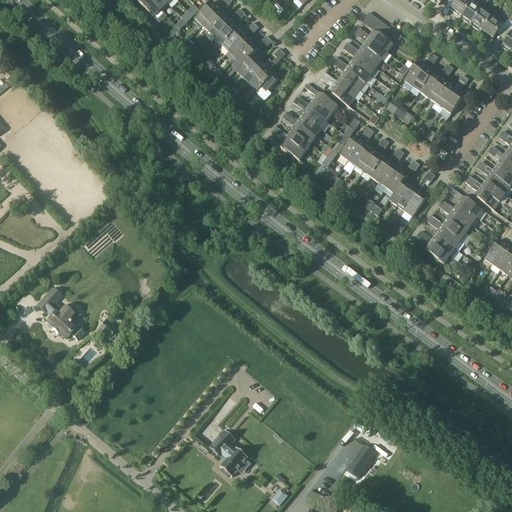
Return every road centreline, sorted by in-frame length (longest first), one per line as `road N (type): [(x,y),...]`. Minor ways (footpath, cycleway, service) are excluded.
road 1 (secondary): [(511,398),(249,200),(14,0)]
road 2 (unclassified): [(176,511),(0,353)]
road 3 (residential): [(511,82),(395,0)]
